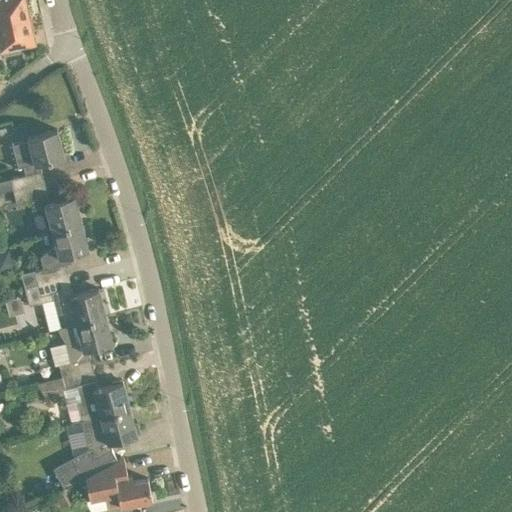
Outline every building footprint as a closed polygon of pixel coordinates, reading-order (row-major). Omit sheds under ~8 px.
[(0,0),(0,23),(29,17),(24,0),(0,0)] [(0,23),(0,50),(17,47),(17,45),(34,41),(29,17),(0,23)] [(12,192),(44,183),(39,164),(63,158),(56,130),(27,138),(28,141),(11,145),(17,166),(13,167),(14,169),(22,166),(24,175),(9,179),(12,190),(12,192)] [(44,183),(12,192),(15,203),(47,195),(44,183)] [(51,230),(81,222),(74,195),(44,203),(51,230)] [(24,289),(68,276),(64,265),(71,263),(69,255),(88,250),(81,222),(51,230),(55,245),(39,257),(42,270),(33,272),(36,284),(24,288),(24,289)] [(59,327),(105,315),(98,288),(74,295),(72,287),(71,287),(68,276),(24,289),(29,306),(53,299),(59,327)] [(38,384),(92,370),(87,349),(112,343),(105,315),(59,327),(59,328),(57,330),(65,343),(69,362),(58,365),(60,376),(38,383),(38,384)] [(82,421),(129,408),(122,381),(97,388),(92,370),(38,384),(43,394),(49,404),(63,397),(65,404),(77,401),(82,421)] [(85,478),(117,460),(111,450),(112,450),(110,443),(137,436),(129,408),(82,421),(80,421),(84,436),(81,437),(79,440),(82,452),(52,468),(63,489),(54,494),(55,494),(67,487),(85,477),(85,478)] [(117,460),(85,478),(89,499),(104,495),(106,509),(152,500),(147,479),(134,482),(132,475),(127,476),(124,459),(117,460)] [(67,487),(55,494),(61,507),(74,500),(67,487)]
